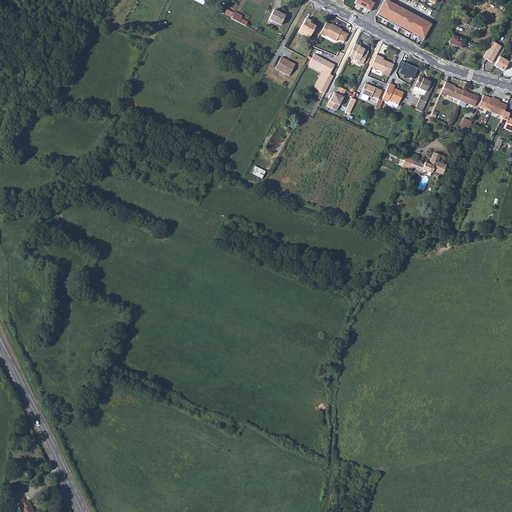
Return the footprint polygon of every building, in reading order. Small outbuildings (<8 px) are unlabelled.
[(375,3),(369,0),(355,0),(354,4),(370,12),(375,3)] [(431,23),(386,0),(383,0),(376,15),(423,39),(431,23)] [(274,10),(269,19),(281,25),(285,16),(274,10)] [(234,12),(231,19),(239,23),(241,19),(242,16),(234,12)] [(470,16),(463,14),(460,22),(466,25),(470,16)] [(306,18),(298,32),(309,38),(315,26),(309,23),(311,21),(306,18)] [(326,22),(320,34),(325,36),(336,41),(337,39),(344,42),(348,34),(345,32),(341,31),(342,29),(331,24),(331,25),(326,22)] [(452,35),(449,43),(462,49),(465,40),(452,35)] [(501,46),(492,42),(483,58),(492,63),(501,46)] [(364,49),(361,48),(360,46),(355,43),(349,56),(356,60),(356,61),(357,64),(360,65),(363,64),(369,51),(364,49)] [(324,74),(315,89),(324,94),(333,76),(329,74),(333,66),(325,62),(326,61),(313,55),(308,66),(324,74)] [(382,60),(381,59),(382,57),(376,55),(371,67),(384,72),(383,74),(388,76),(393,65),(382,60)] [(509,62),(499,56),(494,65),(504,71),(509,62)] [(281,57),(275,69),(289,76),(295,64),(281,57)] [(401,61),(398,68),(401,69),(399,73),(404,75),(404,74),(414,78),(418,68),(401,61)] [(419,77),(414,87),(415,87),(414,90),(414,91),(424,95),(422,100),(420,99),(415,109),(421,112),(434,84),(430,82),(431,81),(427,79),(426,80),(419,77)] [(445,94),(460,100),(464,91),(454,87),(453,86),(453,85),(446,82),(440,95),(444,96),(445,94)] [(382,91),(365,83),(361,93),(371,98),(372,96),(378,99),(382,91)] [(389,83),(382,100),(389,103),(390,105),(394,106),(396,106),(397,107),(403,92),(397,89),(396,91),(393,90),(395,86),(389,83)] [(334,93),(327,106),(336,111),(343,97),(346,90),(339,87),(336,94),(334,93)] [(466,103),(474,107),(478,97),(464,91),(460,100),(460,101),(458,105),(464,107),(466,103)] [(484,95),(478,107),(501,117),(504,111),(507,105),(499,102),(499,100),(492,97),(491,99),(484,95)] [(511,119),(507,118),(509,114),(504,111),(501,117),(499,123),(504,125),(503,128),(511,132),(511,130),(511,129),(511,119)] [(463,120),(458,130),(466,133),(471,123),(463,120)] [(406,157),(402,167),(409,170),(410,167),(421,172),(422,169),(432,173),(433,171),(443,174),(443,173),(445,174),(446,171),(444,170),(445,168),(447,169),(448,167),(446,166),(446,165),(438,162),(440,155),(433,152),(429,164),(425,163),(424,165),(413,160),(406,157)] [(254,165),(250,172),(262,178),(266,170),(254,165)] [(24,498),(17,501),(20,508),(17,509),(18,511),(33,511),(28,500),(25,501),(24,498)]
